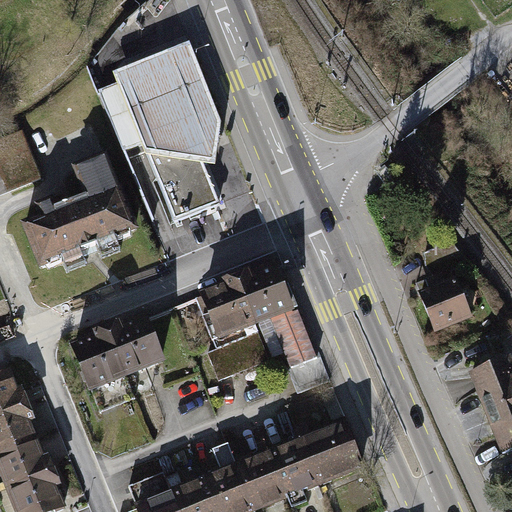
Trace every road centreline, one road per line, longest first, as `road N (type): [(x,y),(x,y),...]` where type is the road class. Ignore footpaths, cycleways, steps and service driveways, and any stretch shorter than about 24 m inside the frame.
road 1 (residential): [(489,511),(360,221),(304,208)]
road 2 (primary): [(433,505),(304,208)]
road 3 (residential): [(304,208),(276,236),(31,333)]
road 4 (primary): [(304,208),(219,0)]
road 5 (unclassified): [(304,208),(357,154),(465,73)]
road 6 (residential): [(31,333),(104,511)]
